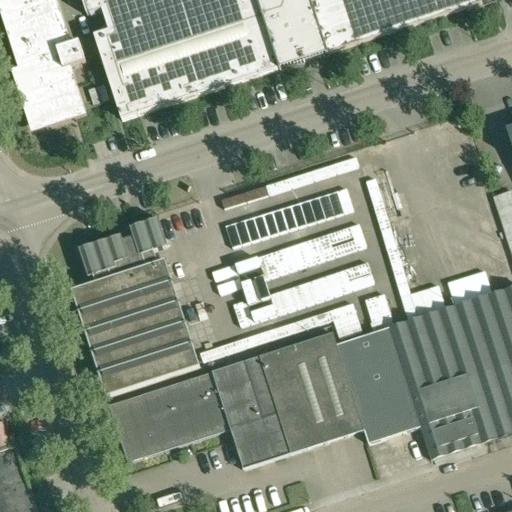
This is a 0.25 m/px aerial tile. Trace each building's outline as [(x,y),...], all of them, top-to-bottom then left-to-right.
[(2,0),(23,62),(27,75),(21,77),(37,126),(70,115),(76,114),(79,113),(65,71),(86,64),(80,44),(66,48),(49,0),(2,0)] [(81,0),(88,17),(103,12),(110,33),(95,38),(116,101),(123,122),(141,116),(150,113),(248,81),(252,80),(276,72),(280,71),(280,73),(282,72),(280,67),(305,64),(306,47),(323,41),(328,57),(330,57),(329,55),(482,5),(480,0),(81,0)] [(95,38),(109,33),(105,20),(91,25),(95,38)] [(511,258),(511,193),(493,199),(511,258)] [(166,263),(158,266),(154,253),(168,249),(159,221),(131,230),(135,244),(125,247),(122,238),(80,252),(88,279),(93,278),(96,286),(72,294),(107,400),(200,370),(166,263)] [(498,441),(511,435),(511,291),(455,310),(498,441)] [(421,430),(432,462),(498,441),(455,310),(390,331),(421,430)] [(369,447),(421,430),(390,331),(337,348),(364,433),(369,447)] [(110,408),(111,413),(128,465),(231,432),(244,472),(364,433),(337,348),(334,336),(110,408)]
